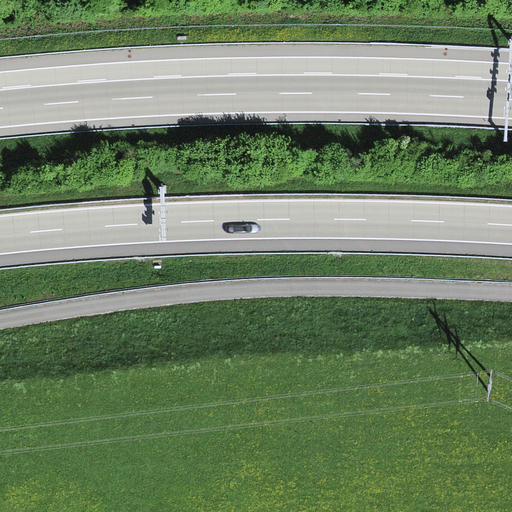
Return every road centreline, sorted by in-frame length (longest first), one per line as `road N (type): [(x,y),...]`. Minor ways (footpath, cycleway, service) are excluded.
road 1 (motorway): [(0,236),(276,220),(511,226)]
road 2 (motorway): [(511,99),(219,94),(0,108)]
